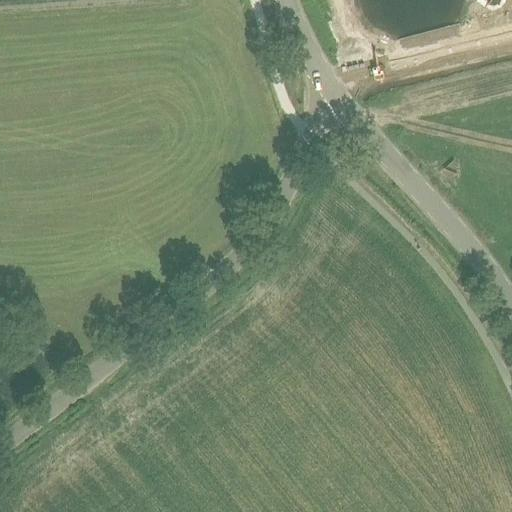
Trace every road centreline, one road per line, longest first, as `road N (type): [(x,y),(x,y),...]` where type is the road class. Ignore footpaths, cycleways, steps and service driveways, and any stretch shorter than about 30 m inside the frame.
road 1 (unclassified): [(0,443),(247,252),(307,141),(339,101)]
road 2 (secondary): [(511,309),(339,101)]
